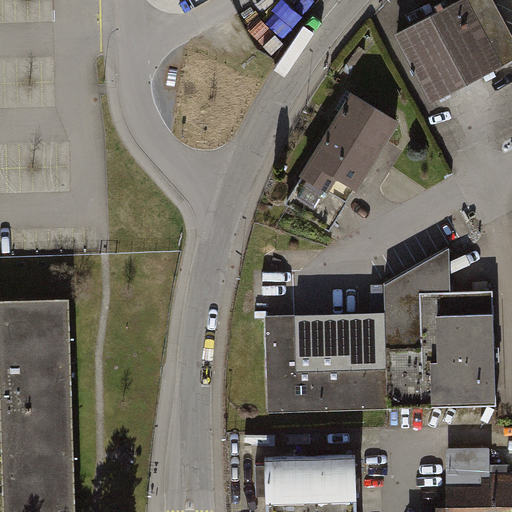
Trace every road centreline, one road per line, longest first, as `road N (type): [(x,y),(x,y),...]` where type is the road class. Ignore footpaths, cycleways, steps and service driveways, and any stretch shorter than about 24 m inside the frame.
road 1 (unclassified): [(189,511),(189,368),(228,196)]
road 2 (unclassified): [(228,196),(180,170),(145,125),(127,0)]
road 3 (unclassified): [(228,196),(253,142),(347,0)]
road 4 (unclassified): [(511,172),(327,271)]
